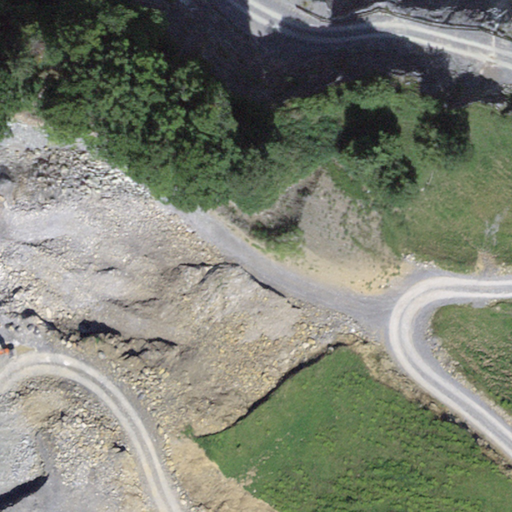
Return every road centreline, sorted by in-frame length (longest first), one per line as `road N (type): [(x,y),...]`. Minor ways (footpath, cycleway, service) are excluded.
road 1 (track): [(511,284),(430,289),(402,304),(399,334),(429,381),(511,448)]
road 2 (track): [(240,0),(313,37),(377,29),(511,61)]
road 3 (track): [(169,511),(133,419),(100,382),(63,363),(8,367),(0,379)]
